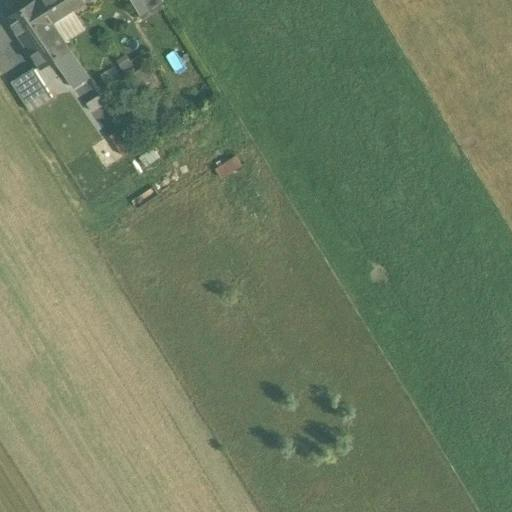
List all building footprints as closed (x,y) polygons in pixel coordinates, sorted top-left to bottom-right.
[(38,0),(33,0),(8,17),(42,67),(51,61),(70,48),(53,22),(38,0)] [(38,0),(53,21),(86,0),(38,0)] [(163,0),(131,0),(141,15),(164,1),(163,0)] [(88,75),(70,48),(51,61),(68,88),(88,75)] [(146,65),(129,76),(139,90),(156,78),(146,65)] [(59,95),(42,67),(11,85),(29,114),(59,95)] [(107,90),(85,105),(93,116),(114,102),(107,90)] [(235,153),(213,167),(219,177),(242,163),(235,153)]
